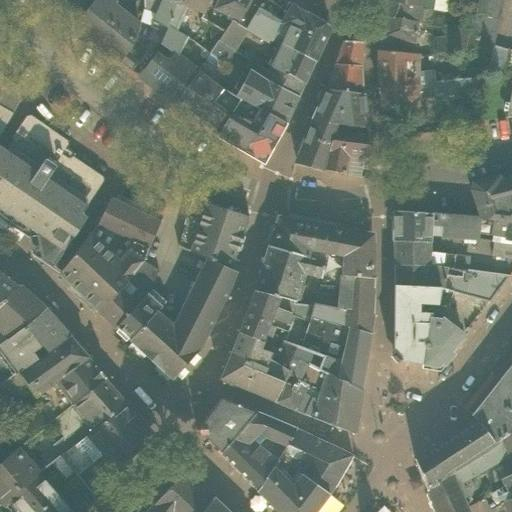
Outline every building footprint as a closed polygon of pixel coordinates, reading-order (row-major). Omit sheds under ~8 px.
[(77,28),(120,63),(134,44),(139,28),(135,25),(136,24),(113,6),(115,4),(110,0),(95,0),(85,13),(84,14),(87,16),(77,28)] [(143,0),(144,8),(157,13),(162,0),(143,0)] [(162,0),(157,13),(151,26),(165,32),(167,28),(166,27),(177,0),(162,0)] [(209,0),(177,0),(166,27),(167,28),(175,33),(187,7),(204,13),(209,0)] [(246,30),(247,30),(255,15),(264,0),(218,0),(214,10),(233,19),(232,22),(246,30)] [(264,0),(255,15),(266,21),(278,0),(264,0)] [(385,0),(385,3),(420,9),(431,11),(433,11),(434,0),(385,0)] [(434,0),(433,11),(447,12),(449,0),(434,0)] [(500,17),(504,0),(479,0),(476,16),(496,19),(499,20),(500,17)] [(429,24),(431,11),(420,9),(385,3),(383,17),(418,23),(429,24)] [(295,53),(314,62),(329,29),(292,7),(283,23),(284,24),(282,28),(276,27),(269,39),(282,45),(296,52),(295,53)] [(84,14),(85,13),(84,12),(73,25),(77,28),(87,16),(84,14)] [(266,21),(255,15),(247,30),(267,43),(269,39),(276,27),(266,21)] [(466,16),(464,29),(469,30),(479,31),(492,33),(496,19),(466,16)] [(414,44),(418,23),(383,17),(380,39),(414,44)] [(224,33),(218,41),(210,53),(225,62),(227,58),(233,50),(238,53),(240,49),(236,46),(246,30),(232,22),(224,33)] [(436,38),(436,42),(457,36),(454,28),(440,26),(444,37),(436,38)] [(175,55),(176,56),(186,39),(175,33),(167,28),(165,32),(160,45),(175,55)] [(465,50),(469,30),(464,29),(454,28),(457,36),(436,42),(438,55),(465,50)] [(469,30),(465,50),(493,45),(496,34),(492,33),(479,31),(469,30)] [(327,90),(362,95),(360,68),(361,43),(344,42),(332,77),(327,90)] [(282,45),(271,68),(303,84),(304,84),(314,62),(295,53),(296,52),(282,45)] [(493,45),(488,66),(503,70),(508,49),(493,45)] [(265,81),(265,80),(269,72),(261,68),(260,60),(245,51),(242,56),(249,61),(245,67),(250,71),(265,81)] [(379,89),(380,89),(415,85),(431,83),(431,73),(416,74),(416,55),(412,55),(379,52),(379,89)] [(140,78),(174,104),(198,73),(175,55),(167,65),(156,57),(140,78)] [(297,97),(303,84),(271,68),(269,72),(265,80),(279,88),(297,97)] [(285,123),(297,97),(279,88),(265,80),(265,81),(250,71),(236,98),(240,100),(241,100),(251,106),(252,105),(261,110),(285,123)] [(217,134),(229,116),(212,103),(222,90),(213,83),(212,83),(211,82),(204,91),(196,84),(202,76),(198,72),(198,73),(174,104),(217,134)] [(0,97),(10,82),(0,74),(0,97)] [(211,82),(202,76),(196,84),(204,91),(211,82)] [(453,81),(454,95),(479,92),(482,78),(453,81)] [(431,83),(415,85),(417,99),(454,95),(453,81),(431,83)] [(16,87),(10,82),(0,97),(0,107),(12,115),(20,101),(16,87)] [(418,108),(417,99),(415,85),(380,89),(382,111),(418,108)] [(223,89),(222,90),(212,103),(229,116),(231,114),(240,100),(236,98),(223,89)] [(337,125),(366,129),(362,95),(327,90),(313,121),(337,125)] [(0,135),(12,115),(0,107),(0,135)] [(237,147),(254,157),(257,152),(265,151),(269,153),(285,123),(261,110),(252,126),(231,114),(229,116),(217,134),(237,146),(237,147)] [(66,195),(86,208),(103,182),(103,177),(73,157),(69,158),(68,159),(62,155),(65,152),(68,146),(68,141),(32,117),(27,117),(12,140),(13,140),(5,153),(17,160),(17,159),(30,168),(29,169),(36,174),(45,161),(46,161),(55,166),(55,168),(47,181),(53,185),(54,184),(67,193),(66,195)] [(297,159),(324,167),(329,149),(336,128),(337,125),(313,121),(309,128),(297,159)] [(345,175),(347,167),(348,158),(369,159),(367,132),(336,128),(329,149),(324,167),(324,171),(345,175)] [(263,162),(269,153),(265,151),(257,152),(254,157),(263,162)] [(17,160),(5,153),(0,160),(0,209),(36,234),(41,262),(49,267),(52,269),(86,218),(82,215),(87,208),(86,208),(66,195),(67,193),(54,184),(53,185),(47,181),(55,168),(55,166),(46,161),(45,161),(36,174),(29,169),(30,168),(17,159),(17,160)] [(370,178),(369,159),(348,158),(347,167),(364,165),(365,177),(370,178)] [(345,175),(365,177),(364,165),(347,167),(345,175)] [(511,177),(469,188),(475,206),(479,219),(479,220),(498,222),(506,223),(511,224),(511,177)] [(177,247),(188,252),(204,203),(191,199),(185,219),(185,220),(189,221),(190,222),(188,225),(186,224),(184,225),(177,247)] [(109,200),(98,223),(135,241),(128,252),(143,261),(159,224),(109,200)] [(188,252),(206,260),(207,259),(231,271),(248,217),(238,214),(227,210),(204,203),(188,252)] [(0,219),(29,240),(32,255),(41,262),(36,234),(0,209),(0,219)] [(394,265),(428,266),(428,252),(428,243),(429,243),(429,232),(430,215),(393,212),(393,242),(394,265)] [(444,216),(430,215),(429,232),(437,232),(437,237),(442,237),(444,216)] [(442,237),(476,240),(477,233),(479,220),(479,219),(444,216),(442,237)] [(309,257),(308,256),(309,251),(337,256),(342,229),(278,218),(269,247),(309,257)] [(493,232),(504,233),(506,223),(498,222),(479,220),(477,233),(492,235),(493,232)] [(128,280),(143,261),(128,252),(135,241),(98,223),(59,274),(99,312),(99,311),(119,290),(128,280)] [(511,224),(506,223),(504,233),(503,239),(511,240),(511,224)] [(342,257),(341,277),(343,277),(373,279),(373,235),(342,229),(337,256),(342,257)] [(492,258),(511,260),(511,246),(493,243),(492,258)] [(295,302),(295,300),(300,285),(303,274),(309,257),(269,247),(268,247),(254,291),(254,292),(280,299),(295,302)] [(322,275),(341,277),(342,257),(337,256),(309,251),(308,256),(325,259),(325,261),(322,275)] [(439,254),(428,252),(428,266),(439,268),(439,254)] [(439,268),(446,269),(448,269),(450,255),(439,254),(439,268)] [(303,274),(321,278),(322,275),(325,261),(325,259),(308,256),(309,257),(303,274)] [(235,272),(231,271),(207,259),(206,260),(173,328),(156,313),(130,341),(173,380),(198,351),(229,289),(235,272)] [(132,283),(147,264),(143,261),(128,280),(132,283)] [(138,289),(147,295),(158,271),(147,264),(132,283),(139,289),(138,289)] [(440,288),(443,289),(446,269),(439,268),(428,266),(394,265),(394,286),(440,288)] [(446,269),(443,289),(451,291),(490,301),(498,291),(508,277),(448,269),(446,269)] [(0,272),(0,302),(19,287),(0,272)] [(341,277),(322,275),(321,278),(319,286),(340,288),(341,277)] [(341,312),(340,326),(370,335),(373,315),(373,279),(343,277),(343,288),(341,309),(341,312)] [(304,286),(300,285),(295,300),(299,301),(304,286)] [(393,360),(437,367),(461,336),(440,319),(439,320),(430,319),(427,319),(427,318),(418,318),(418,313),(418,304),(437,305),(440,288),(394,286),(393,360)] [(45,310),(19,287),(0,302),(0,332),(7,340),(24,327),(45,310)] [(447,308),(451,291),(443,289),(440,288),(437,305),(447,308)] [(138,289),(128,300),(136,308),(147,295),(138,289)] [(117,328),(136,308),(128,300),(119,290),(99,311),(117,328)] [(283,343),(284,343),(293,316),(290,315),(290,314),(288,314),(276,309),(280,299),(254,292),(239,333),(263,343),(266,336),(283,343)] [(129,339),(130,341),(156,313),(161,308),(147,295),(136,308),(117,328),(118,330),(129,339)] [(295,302),(280,299),(276,309),(288,314),(292,304),(294,304),(295,302)] [(309,318),(340,326),(341,312),(313,306),(294,304),(292,304),(288,314),(290,314),(290,315),(293,316),(309,322),(309,318)] [(70,338),(45,310),(24,327),(7,340),(0,345),(19,372),(20,374),(70,338)] [(318,370),(326,374),(361,391),(370,335),(340,326),(309,318),(309,322),(293,316),(284,343),(283,343),(280,350),(278,349),(278,351),(272,348),(269,353),(260,349),(263,343),(239,333),(231,353),(264,367),(269,359),(289,371),(291,372),(298,360),(300,361),(304,351),(323,359),(318,370)] [(129,339),(118,330),(115,333),(126,342),(129,339)] [(0,385),(19,372),(0,345),(7,340),(0,332),(0,385)] [(106,379),(70,338),(20,374),(19,374),(25,383),(36,398),(55,383),(60,389),(72,406),(104,381),(106,379)] [(219,380),(274,403),(288,371),(289,371),(269,359),(264,367),(231,353),(219,380)] [(274,403),(295,411),(303,395),(316,369),(300,361),(298,360),(291,372),(289,371),(288,371),(274,403)] [(511,364),(499,380),(511,390),(511,364)] [(0,385),(0,400),(25,383),(19,374),(20,374),(19,372),(0,385)] [(326,374),(317,402),(311,418),(334,427),(355,434),(362,391),(361,391),(326,374)] [(511,413),(508,411),(511,405),(511,390),(499,380),(471,416),(476,419),(487,428),(485,430),(496,444),(502,439),(511,431),(511,413)] [(124,404),(104,381),(72,406),(71,407),(92,431),(124,404)] [(5,437),(16,450),(63,413),(71,407),(72,406),(60,389),(49,398),(51,400),(5,437)] [(295,411),(311,418),(317,402),(303,395),(295,411)] [(265,439),(266,439),(278,422),(256,413),(220,399),(196,431),(214,448),(220,454),(257,492),(274,468),(278,462),(255,444),(250,441),(258,432),(266,439),(265,439)] [(103,454),(114,467),(151,435),(126,406),(124,404),(92,431),(87,435),(103,454)] [(64,435),(64,436),(72,446),(87,435),(92,431),(71,407),(63,413),(74,427),(64,435)] [(496,444),(485,430),(476,419),(415,460),(426,489),(496,444)] [(296,429),(278,422),(266,439),(287,447),(288,446),(296,430),(296,429)] [(296,430),(288,446),(295,449),(298,450),(305,434),(296,430)] [(508,456),(511,466),(511,431),(502,439),(508,456)] [(310,436),(305,434),(298,450),(302,452),(310,436)] [(103,454),(87,435),(72,446),(70,448),(86,467),(103,454)] [(70,448),(72,446),(64,436),(52,445),(60,456),(70,448)] [(312,457),(301,475),(329,495),(352,456),(310,436),(302,452),(312,457)] [(508,456),(502,439),(496,444),(426,489),(436,511),(467,511),(465,504),(470,502),(468,494),(469,490),(465,480),(482,471),(508,456)] [(287,447),(279,459),(286,464),(295,449),(288,446),(287,447)] [(60,457),(76,475),(86,467),(70,448),(60,456),(60,457)] [(0,480),(12,495),(37,474),(17,451),(2,462),(0,464),(0,480)] [(511,466),(508,456),(482,471),(490,486),(501,480),(511,475),(511,466)] [(280,474),(286,464),(279,459),(278,462),(274,468),(280,474)] [(280,474),(274,468),(257,492),(276,511),(315,511),(329,495),(301,475),(292,487),(280,474)] [(147,511),(201,511),(212,498),(185,472),(153,505),(147,511)] [(18,511),(72,511),(55,491),(54,492),(38,473),(37,474),(12,495),(8,500),(18,511)] [(505,511),(511,511),(511,475),(501,480),(510,499),(502,502),(505,511)] [(12,495),(0,480),(0,503),(1,505),(8,500),(12,495)] [(226,511),(212,498),(201,511),(226,511)]
